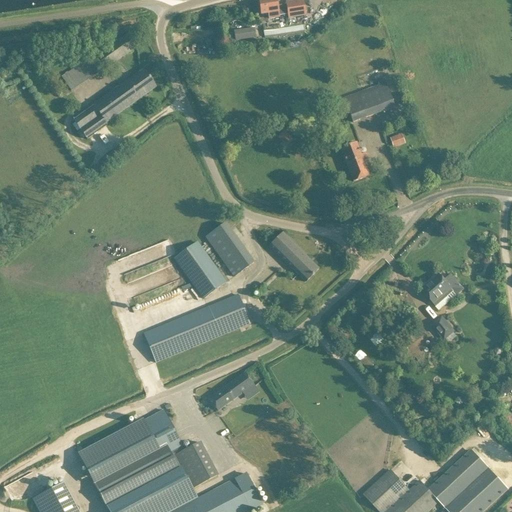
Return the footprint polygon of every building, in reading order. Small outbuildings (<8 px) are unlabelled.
[(289,19),(305,16),(304,10),(302,0),(286,3),(287,5),(277,6),(275,0),(258,0),(261,14),(261,15),(268,14),(268,19),(279,18),(279,16),(288,15),(289,19)] [(254,29),(234,32),(235,41),(255,38),(254,29)] [(186,46),(203,42),(201,33),(184,37),(186,46)] [(120,40),(97,56),(106,69),(129,53),(137,47),(128,34),(120,40)] [(106,69),(97,56),(89,62),(87,59),(60,79),(71,94),(106,69)] [(93,106),(73,120),(81,131),(101,117),(105,123),(155,87),(144,70),(135,76),(93,106)] [(394,108),(384,79),(377,82),(379,86),(329,104),(331,109),(346,104),(353,123),(394,108)] [(286,146),(293,140),(284,130),(277,137),(286,146)] [(393,148),(405,144),(402,134),(390,138),(393,148)] [(361,155),(356,143),(341,149),(353,182),(369,176),(363,161),(368,159),(366,153),(361,155)] [(233,277),(253,263),(226,223),(205,238),(233,277)] [(319,269),(306,256),(306,255),(283,232),(269,246),(292,269),(306,282),(319,269)] [(197,242),(174,259),(197,291),(203,299),(226,283),(197,242)] [(440,275),(421,290),(428,298),(434,305),(445,295),(450,301),(463,290),(450,274),(444,280),(440,275)] [(186,305),(197,300),(189,283),(178,288),(186,305)] [(155,362),(249,324),(238,295),(144,334),(155,362)] [(444,340),(454,332),(442,317),(432,326),(444,340)] [(371,368),(373,363),(364,357),(361,362),(371,368)] [(218,411),(254,386),(245,373),(209,399),(218,411)] [(165,511),(197,496),(193,488),(175,455),(175,454),(184,449),(164,410),(78,455),(107,508),(108,511),(165,511)] [(184,449),(175,454),(175,455),(193,488),(218,475),(200,442),(185,450),(184,449)] [(439,502),(446,509),(443,511),(483,511),(507,490),(471,451),(469,452),(428,490),(420,481),(413,488),(386,511),(428,511),(432,509),(439,502)] [(391,470),(364,494),(380,511),(384,511),(409,489),(391,470)] [(169,511),(247,511),(262,504),(246,472),(234,478),(195,499),(169,511)] [(38,511),(79,511),(63,482),(32,499),(38,511)]
